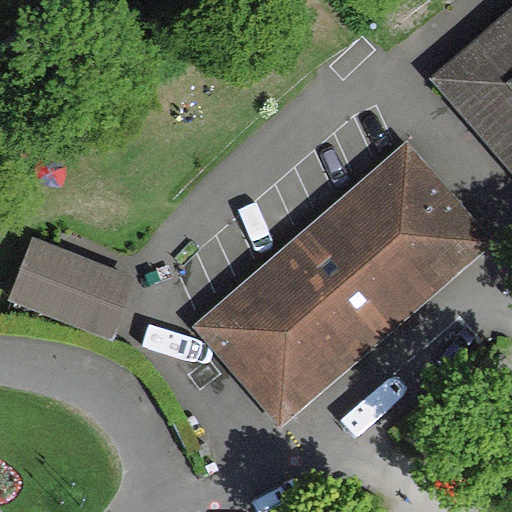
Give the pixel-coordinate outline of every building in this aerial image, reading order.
[(511,8),(426,85),(511,182),(511,8)] [(198,70),(250,129),(288,96),(236,37),(198,70)] [(165,174),(214,145),(182,88),(132,117),(165,174)] [(407,147),(194,332),(277,427),(491,243),(407,147)] [(119,338),(140,270),(33,238),(12,305),(119,338)]
